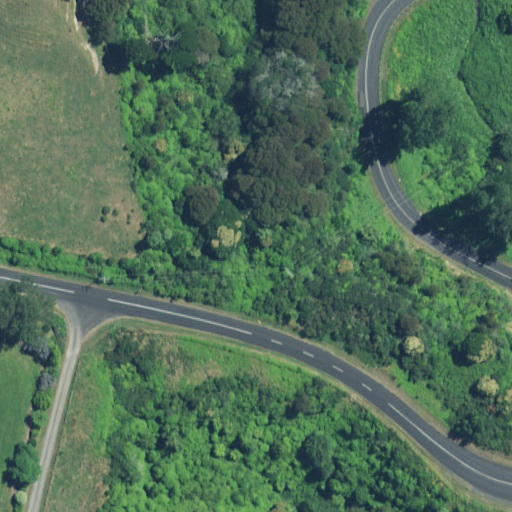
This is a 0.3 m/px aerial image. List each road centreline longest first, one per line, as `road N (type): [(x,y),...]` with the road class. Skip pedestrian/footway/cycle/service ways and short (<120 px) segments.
road 1 (tertiary): [(88,294),(238,329),(316,359),(378,393),(452,450),(511,476)]
road 2 (tertiary): [(511,278),(439,242),(391,193),(368,93),(376,29),(399,0)]
road 3 (residential): [(30,511),(88,294)]
